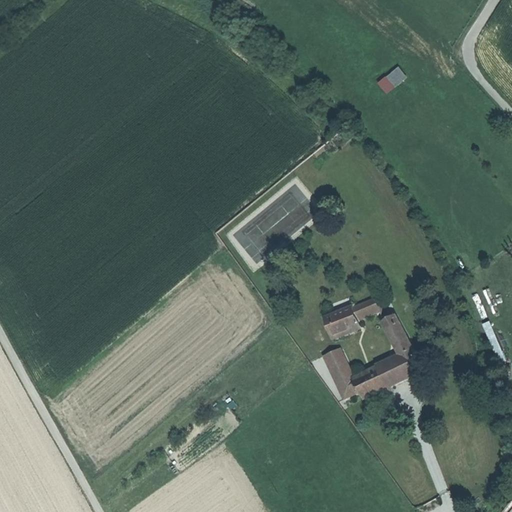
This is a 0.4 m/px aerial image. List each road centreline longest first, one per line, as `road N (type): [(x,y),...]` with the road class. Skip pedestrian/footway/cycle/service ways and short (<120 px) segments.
road 1 (unclassified): [(0,328),(99,511)]
road 2 (unclassified): [(511,110),(467,56),(495,0)]
